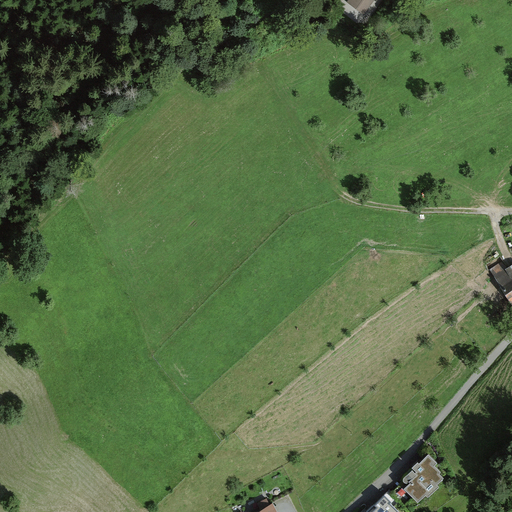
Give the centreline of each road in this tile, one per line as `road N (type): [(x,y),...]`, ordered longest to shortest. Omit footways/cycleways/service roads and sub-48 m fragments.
road 1 (track): [(174,62),(117,16),(0,57)]
road 2 (track): [(334,184),(358,202),(511,211)]
road 3 (unclassified): [(511,333),(403,458)]
road 4 (track): [(174,62),(286,0)]
